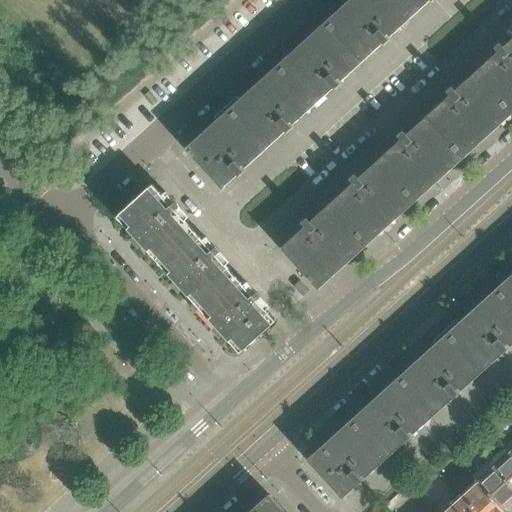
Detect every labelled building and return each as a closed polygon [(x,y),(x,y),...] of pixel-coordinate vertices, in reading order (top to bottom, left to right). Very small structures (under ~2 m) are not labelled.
[(385,37),(407,18),(390,0),(351,0),(324,24),(358,62),(380,42),(384,46),(389,41),(385,37)] [(390,0),(407,18),(426,0),(429,0),(432,3),(434,0),(390,0)] [(337,81),(358,62),(324,24),(276,68),(310,106),(331,86),(335,90),(340,85),(337,81)] [(510,110),(511,108),(511,39),(503,48),(500,44),(494,49),(498,53),(476,72),(510,110)] [(288,125),(310,106),(276,68),(228,112),(262,149),(283,130),(287,134),(292,129),(288,125)] [(461,154),(510,110),(476,72),(455,91),(451,88),(446,92),(450,96),(427,117),(461,154)] [(240,168),(262,149),(228,112),(187,148),(186,149),(223,190),(224,189),(221,186),(235,173),(239,177),(244,172),(240,168)] [(411,199),(461,154),(427,117),(406,136),(403,132),(397,137),(401,140),(377,162),(411,199)] [(375,232),(411,199),(377,162),(358,179),(355,175),(349,180),(353,184),(329,206),(366,247),(378,236),(375,232)] [(158,263),(197,228),(166,193),(162,196),(154,188),(155,187),(153,185),(116,218),(118,220),(119,219),(134,236),(130,240),(138,249),(142,245),(158,263)] [(366,247),(329,206),(310,223),(306,219),(301,224),(305,227),(282,248),(281,249),(315,286),(353,252),(356,256),(366,247)] [(199,308),(238,273),(197,228),(158,263),(174,281),(171,285),(179,294),(182,290),(199,308)] [(239,355),(273,325),(276,321),(274,319),(274,320),(266,311),(270,308),(238,273),(199,308),(215,326),(211,330),(219,339),(223,335),(238,352),(238,353),(239,355)] [(511,275),(494,291),(511,310),(511,275)] [(309,292),(300,281),(294,287),(303,297),(309,292)] [(511,340),(511,310),(494,291),(459,323),(456,320),(444,332),(478,370),(499,351),(502,355),(508,350),(505,347),(511,340)] [(478,370),(444,332),(433,341),(436,344),(397,379),(429,415),(451,396),(454,399),(459,394),(456,391),(478,370)] [(429,415),(397,379),(349,422),(381,458),(403,439),(406,442),(411,437),(408,434),(429,415)] [(381,458),(349,422),(308,460),(343,499),(344,498),(341,495),(354,483),(358,486),(363,481),(360,478),(381,458)] [(511,446),(503,437),(499,441),(505,448),(511,455),(511,446)] [(511,455),(505,448),(489,462),(511,487),(511,455)] [(511,487),(489,462),(472,478),(474,480),(502,510),(502,509),(508,504),(509,505),(511,502),(511,487)] [(502,510),(474,480),(473,482),(476,485),(463,497),(459,493),(456,496),(460,500),(471,511),(505,511),(502,509),(502,510)] [(284,511),(269,495),(250,511),(284,511)] [(471,511),(460,500),(455,504),(452,500),(448,504),(451,508),(446,511),(471,511)]
